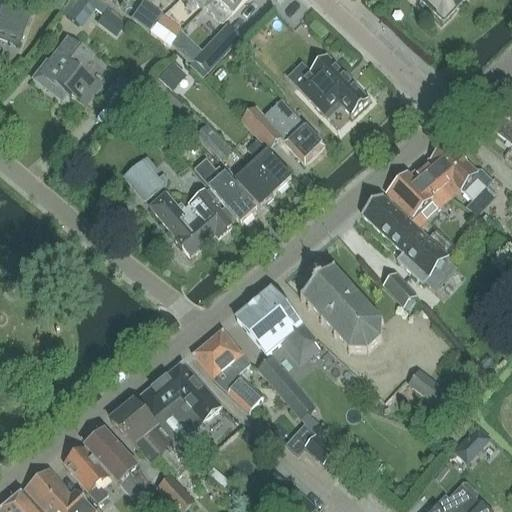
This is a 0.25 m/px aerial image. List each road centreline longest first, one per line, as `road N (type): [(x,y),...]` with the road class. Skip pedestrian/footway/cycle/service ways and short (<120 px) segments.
road 1 (tertiary): [(201,326),(446,119)]
road 2 (tertiary): [(0,492),(201,326)]
road 3 (residential): [(201,326),(0,160)]
road 4 (residential): [(412,86),(318,0)]
